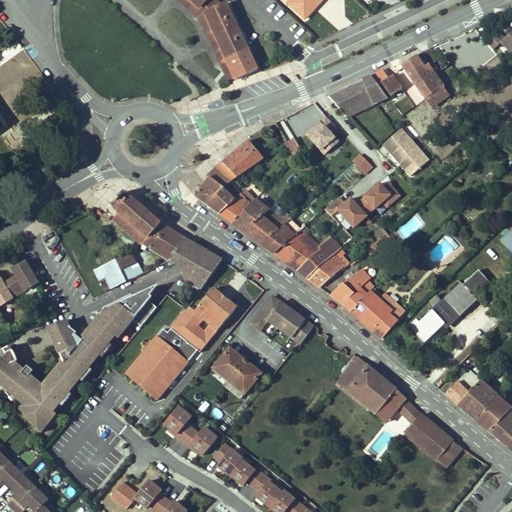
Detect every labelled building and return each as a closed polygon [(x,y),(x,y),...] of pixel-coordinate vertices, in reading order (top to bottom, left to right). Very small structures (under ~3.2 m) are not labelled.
[(228,61),(206,13),(222,5),(216,0),(206,0),(200,7),(191,0),(179,0),(199,17),(228,79),(236,78),(228,61)] [(305,18),(322,0),(290,0),(289,2),(305,18)] [(206,13),(228,61),(248,51),(241,36),(244,34),(239,22),(236,24),(226,3),(222,5),(206,13)] [(511,32),(504,40),(499,34),(497,35),(486,45),(492,51),(501,43),(511,54),(511,53),(511,32)] [(248,51),(228,61),(236,78),(236,79),(260,68),(254,54),(250,56),(248,51)] [(402,66),(425,100),(444,86),(429,66),(425,69),(416,57),(402,66)] [(383,69),(370,75),(379,86),(381,84),(391,96),(401,89),(392,76),(389,78),(383,69)] [(386,96),(379,86),(370,75),(327,97),(346,117),(386,96)] [(48,91),(52,88),(46,80),(43,84),(48,91)] [(310,126),(324,117),(314,103),(300,111),(310,126)] [(428,161),(399,131),(384,145),(390,152),(392,150),(403,163),(399,166),(410,177),(428,161)] [(299,135),(294,139),(302,152),(306,148),(299,135)] [(296,160),(302,152),(294,139),(287,142),(285,144),(296,160)] [(237,178),(240,176),(264,159),(248,141),(222,163),(237,178)] [(325,155),(330,160),(342,149),(337,144),(325,155)] [(390,152),(387,154),(399,166),(403,163),(392,150),(390,152)] [(353,162),(365,174),(373,168),(361,155),(353,162)] [(209,178),(223,189),(233,181),(235,180),(237,178),(222,163),(207,177),(209,178)] [(366,176),(375,186),(382,179),(373,170),(366,176)] [(233,181),(223,189),(209,178),(195,196),(220,214),(241,196),(233,188),(236,185),(233,181)] [(142,244),(160,223),(124,192),(111,206),(119,213),(113,220),(142,244)] [(242,197),(251,206),(256,201),(247,192),(242,197)] [(241,196),(220,214),(233,225),(251,206),(242,197),(241,196)] [(326,208),(342,226),(347,221),(353,228),(368,215),(350,196),(344,201),(339,196),(326,208)] [(256,201),(251,206),(233,225),(244,233),(269,210),(257,200),(256,201)] [(289,216),(275,205),(269,210),(274,215),(267,222),(275,229),(289,216)] [(284,226),(292,219),(289,216),(275,229),(267,222),(274,215),(269,210),(244,233),(262,246),(284,226)] [(292,219),(284,226),(293,235),(303,226),(294,217),(292,219)] [(170,260),(185,238),(164,226),(160,223),(142,244),(140,247),(143,250),(146,246),(170,260)] [(284,226),(262,246),(275,255),(305,228),(303,226),(293,235),(284,226)] [(334,256),(338,253),(341,250),(329,238),(319,247),(305,235),(309,232),(305,228),(275,255),(308,279),(334,256)] [(511,228),(499,241),(511,254),(511,228)] [(375,235),(378,239),(385,232),(382,229),(375,235)] [(390,238),(385,232),(378,239),(379,240),(366,251),(371,255),(390,238)] [(179,262),(205,250),(185,238),(170,260),(175,264),(179,262)] [(459,277),(470,289),(504,256),(492,244),(459,277)] [(202,266),(217,259),(211,254),(205,250),(179,262),(182,269),(184,274),(202,266)] [(116,260),(126,282),(143,274),(133,252),(116,260)] [(415,252),(397,268),(399,271),(403,267),(411,260),(413,263),(419,257),(415,252)] [(348,264),(338,253),(334,256),(345,267),(348,264)] [(345,267),(334,256),(308,279),(320,288),(345,267)] [(190,282),(202,289),(222,262),(217,259),(202,266),(202,267),(190,282)] [(104,266),(114,288),(126,282),(116,260),(104,266)] [(403,267),(405,270),(413,263),(411,260),(403,267)] [(0,308),(0,309),(20,298),(39,286),(25,263),(11,272),(15,278),(3,286),(0,281),(0,308)] [(96,270),(106,291),(114,288),(104,266),(96,270)] [(202,267),(202,266),(184,274),(188,281),(190,282),(202,267)] [(341,286),(333,294),(331,296),(350,313),(370,293),(375,288),(368,281),(370,279),(362,270),(360,271),(350,278),(341,286)] [(445,299),(461,316),(478,300),(462,283),(461,285),(458,281),(448,290),(451,293),(445,299)] [(89,367),(94,361),(100,353),(104,348),(109,342),(116,334),(120,337),(134,319),(136,316),(140,319),(144,316),(148,319),(157,307),(149,301),(153,296),(151,296),(157,288),(155,286),(131,298),(128,300),(123,306),(120,304),(113,311),(110,309),(109,311),(106,309),(101,316),(104,317),(95,328),(93,326),(80,341),(77,345),(71,335),(74,335),(75,333),(65,324),(67,321),(66,319),(47,328),(63,361),(62,362),(65,364),(55,376),(52,374),(43,386),(39,390),(30,384),(32,381),(15,367),(13,369),(9,366),(10,363),(15,361),(18,359),(10,344),(1,349),(0,349),(0,384),(5,388),(10,393),(16,398),(24,405),(21,408),(43,431),(57,414),(53,411),(60,403),(64,397),(69,391),(76,382),(80,378),(89,367)] [(188,307),(186,310),(171,330),(179,336),(185,335),(187,347),(192,346),(198,351),(200,353),(210,341),(208,335),(214,335),(236,308),(213,289),(194,312),(188,307)] [(381,339),(404,314),(396,307),(391,312),(382,303),(373,295),(370,293),(350,313),(381,339)] [(435,309),(442,302),(437,296),(430,303),(435,309)] [(109,311),(110,309),(113,311),(120,304),(123,306),(128,300),(127,299),(107,307),(105,308),(99,314),(100,318),(93,326),(95,328),(104,317),(101,316),(106,309),(109,311)] [(445,324),(448,328),(461,316),(445,299),(442,302),(435,309),(433,311),(445,324)] [(298,344),(300,345),(314,327),(281,302),(267,321),(298,344)] [(445,324),(433,311),(420,323),(416,320),(409,326),(425,343),(445,324)] [(134,319),(142,326),(148,319),(144,316),(140,319),(136,316),(134,319)] [(163,330),(129,371),(145,383),(142,386),(155,397),(185,360),(188,363),(198,351),(192,346),(187,347),(185,335),(179,336),(171,330),(168,333),(163,330)] [(77,345),(80,341),(74,336),(74,335),(71,335),(77,345)] [(108,351),(113,345),(109,342),(104,348),(108,351)] [(100,353),(104,357),(108,351),(104,348),(100,353)] [(237,358),(238,356),(230,349),(228,352),(237,358)] [(250,370),(252,367),(238,356),(237,358),(228,352),(214,369),(230,382),(245,395),(259,377),(250,370)] [(413,405),(386,382),(358,358),(337,383),(336,386),(339,389),(341,386),(386,423),(397,409),(408,418),(411,414),(418,419),(414,424),(405,434),(446,469),(451,464),(441,456),(454,441),(433,423),(413,405)] [(480,365),(486,371),(493,363),(487,358),(480,365)] [(185,360),(155,397),(158,400),(188,363),(185,360)] [(39,390),(43,386),(28,374),(23,369),(17,364),(15,361),(10,363),(9,366),(13,369),(15,367),(32,381),(30,384),(39,390)] [(65,364),(62,362),(52,374),(55,376),(65,364)] [(23,369),(28,374),(33,369),(27,365),(23,369)] [(89,367),(80,378),(84,381),(93,369),(89,367)] [(250,370),(259,377),(261,375),(252,367),(250,370)] [(470,370),(458,382),(470,393),(481,381),(470,370)] [(145,383),(129,371),(127,374),(142,386),(145,383)] [(481,381),(470,393),(458,382),(446,395),(476,422),(497,397),(498,396),(481,381)] [(10,393),(8,396),(14,401),(16,398),(10,393)] [(64,397),(60,403),(63,405),(68,400),(64,397)] [(489,433),(511,409),(497,397),(476,422),(486,431),(489,433)] [(187,422),(192,415),(177,403),(159,426),(201,458),(218,436),(204,425),(199,431),(187,422)] [(511,409),(489,433),(508,447),(511,442),(511,409)] [(411,414),(408,418),(414,424),(418,419),(411,414)] [(12,420),(6,424),(11,431),(17,427),(12,420)] [(451,464),(464,448),(454,441),(441,456),(451,464)] [(273,511),(313,511),(223,443),(208,463),(273,511)] [(55,511),(47,511),(42,507),(47,502),(37,492),(41,488),(38,486),(35,483),(32,486),(22,477),(13,468),(16,464),(13,462),(10,459),(7,463),(0,456),(0,487),(3,485),(16,497),(6,507),(11,511),(25,511),(29,509),(31,511),(55,511)] [(149,511),(185,511),(187,509),(146,479),(132,499),(149,511)]
